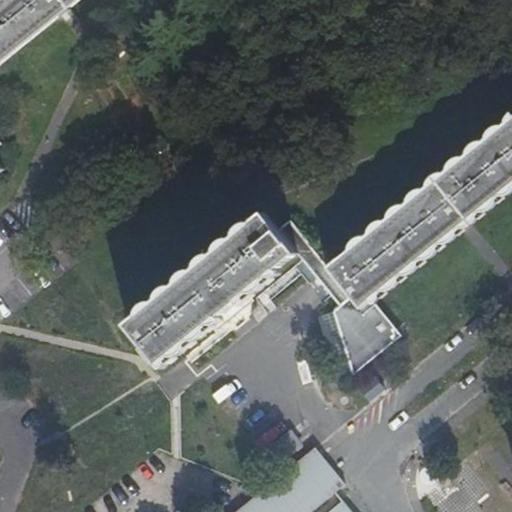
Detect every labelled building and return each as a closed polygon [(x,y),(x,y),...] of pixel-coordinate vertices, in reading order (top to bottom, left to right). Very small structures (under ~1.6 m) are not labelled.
[(0,175),(5,171),(0,165),(0,147),(2,146),(0,142),(0,66),(83,0),(5,0),(0,4),(0,175)] [(216,323),(254,292),(303,252),(346,305),(341,310),(359,374),(406,333),(376,297),(511,185),(511,119),(342,257),(341,256),(331,265),(293,219),(283,227),(270,211),(144,316),(143,315),(132,324),(166,364),(216,323)] [(260,300),(254,292),(216,323),(223,331),(260,300)] [(341,311),(324,315),(342,378),(359,374),(341,311)] [(291,431),(267,449),(280,466),(304,448),(291,431)] [(347,485),(318,449),(241,511),(353,511),(337,492),(347,485)]
